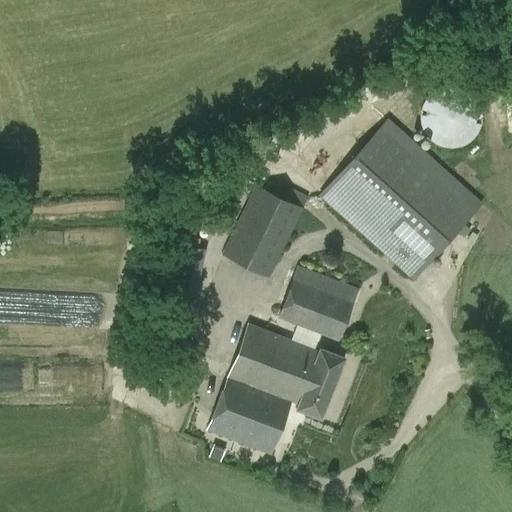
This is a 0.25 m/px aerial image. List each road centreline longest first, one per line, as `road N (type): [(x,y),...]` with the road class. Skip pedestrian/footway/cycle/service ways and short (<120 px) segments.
road 1 (track): [(511,72),(408,75),(134,239)]
road 2 (track): [(134,239),(116,390),(172,405)]
road 3 (track): [(0,211),(135,204),(134,239)]
